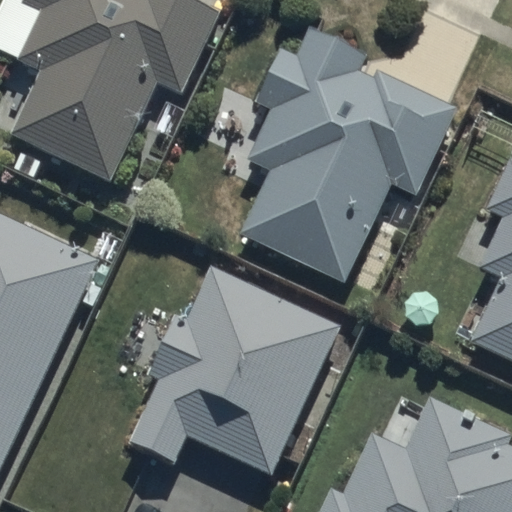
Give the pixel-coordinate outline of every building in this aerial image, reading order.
[(183,91),(222,0),(28,0),(40,6),(21,49),(42,56),(12,132),(106,179),(150,74),(183,91)] [(453,88),(307,22),(245,158),(264,167),(238,223),(332,266),(372,177),(406,192),(453,88)] [(494,269),(464,337),(511,357),(511,196),(482,264),(494,269)] [(0,454),(96,250),(0,206),(0,454)] [(208,261),(126,439),(171,465),(186,432),(270,471),(339,321),(208,261)] [(328,484),(315,511),(511,511),(511,442),(423,402),(405,443),(370,428),(342,490),(328,484)]
